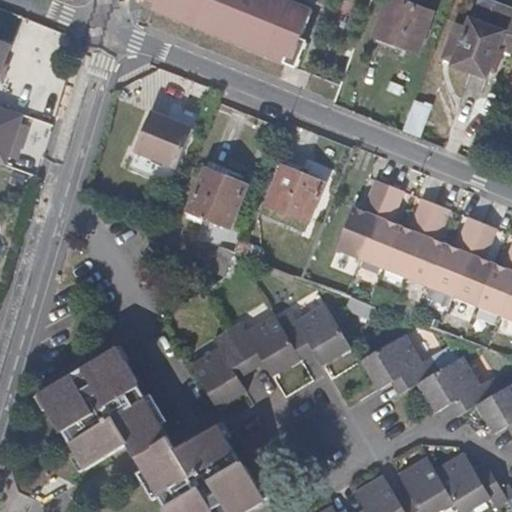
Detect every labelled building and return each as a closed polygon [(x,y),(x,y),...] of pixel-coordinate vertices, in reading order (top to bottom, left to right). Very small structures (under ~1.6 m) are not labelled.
[(198,30),(210,0),(150,0),(155,2),(152,10),(198,30)] [(300,38),(311,10),(287,0),(210,0),(198,30),(285,65),(287,60),(298,64),(308,41),(300,38)] [(383,0),(372,34),(373,35),(395,43),(415,50),(429,11),(398,0),(383,0)] [(509,55),(511,46),(511,9),(485,0),(471,0),(461,30),(452,27),(440,58),(448,62),(448,67),(482,79),(493,49),(509,55)] [(395,43),(373,35),(372,42),(392,50),(395,43)] [(0,71),(10,48),(0,44),(0,71)] [(401,133),(418,139),(428,109),(412,103),(401,133)] [(0,164),(4,166),(21,119),(0,110),(0,164)] [(172,174),(188,135),(146,118),(131,158),(172,174)] [(228,230),(245,189),(234,184),(236,177),(209,166),(206,172),(203,172),(186,213),(228,230)] [(306,224),(321,185),(280,168),(264,207),(306,224)] [(376,209),(386,184),(375,180),(365,205),(376,209)] [(390,186),(386,184),(376,209),(379,211),(390,186)] [(404,191),(390,186),(379,211),(394,217),(404,191)] [(424,228),(434,203),(421,198),(412,224),(424,228)] [(449,209),(434,203),(424,228),(440,235),(449,209)] [(336,251),(356,259),(373,216),(354,208),(336,251)] [(160,214),(155,225),(165,229),(170,218),(160,214)] [(373,216),(356,259),(360,260),(378,217),(373,216)] [(458,241),(473,247),(482,222),(468,216),(458,241)] [(397,230),(399,226),(378,217),(360,260),(381,269),(397,230)] [(482,222),(473,247),(487,253),(497,228),(482,222)] [(421,234),(399,226),(397,230),(381,269),(404,278),(421,234)] [(446,244),(421,234),(404,278),(429,287),(446,244)] [(470,253),(446,244),(429,287),(453,297),(470,253)] [(224,262),(229,264),(233,253),(236,247),(230,245),(224,262)] [(246,245),(240,256),(259,263),(264,252),(246,245)] [(453,297),(477,306),(494,263),(470,253),(453,297)] [(477,306),(500,315),(511,285),(511,269),(494,263),(477,306)] [(511,285),(500,315),(511,319),(511,285)] [(292,307),(273,317),(295,354),(307,347),(310,353),(320,365),(349,349),(321,302),(297,316),(292,307)] [(222,327),(243,363),(255,356),(260,364),(269,376),(297,358),(295,354),(273,317),(270,312),(240,329),(234,320),(222,327)] [(185,362),(211,409),(241,392),(235,379),(230,371),(243,363),(222,327),(210,333),(215,344),(185,362)] [(414,380),(438,365),(430,353),(417,359),(400,331),(355,357),(373,387),(385,381),(391,377),(399,389),(414,380)] [(295,354),(297,358),(299,361),(310,353),(307,347),(295,354)] [(170,453),(113,349),(35,392),(78,468),(120,445),(136,472),(170,453)] [(472,405),(492,393),(484,379),(474,384),(456,355),(438,365),(414,380),(432,412),(445,404),(452,400),(459,413),(472,405)] [(243,363),(248,371),(260,364),(255,356),(243,363)] [(230,371),(235,379),(248,371),(243,363),(230,371)] [(391,377),(385,381),(392,393),(399,389),(391,377)] [(511,380),(492,393),(472,405),(491,435),(503,428),(509,424),(511,428),(511,380)] [(452,417),(459,413),(452,400),(445,404),(452,417)] [(509,440),(511,438),(511,428),(509,424),(503,428),(509,440)] [(170,453),(136,472),(157,511),(242,511),(255,505),(213,432),(170,453)] [(501,498),(495,486),(486,471),(473,477),(469,470),(459,454),(429,473),(449,506),(452,511),(458,511),(485,497),(489,505),(501,498)] [(395,511),(437,511),(449,506),(429,473),(421,459),(393,476),(402,494),(405,500),(392,507),(395,511)] [(473,477),(486,471),(482,464),(469,470),(473,477)] [(395,511),(392,507),(389,501),(375,479),(348,495),(357,511),(395,511)] [(389,501),(392,507),(405,500),(402,494),(389,501)]
